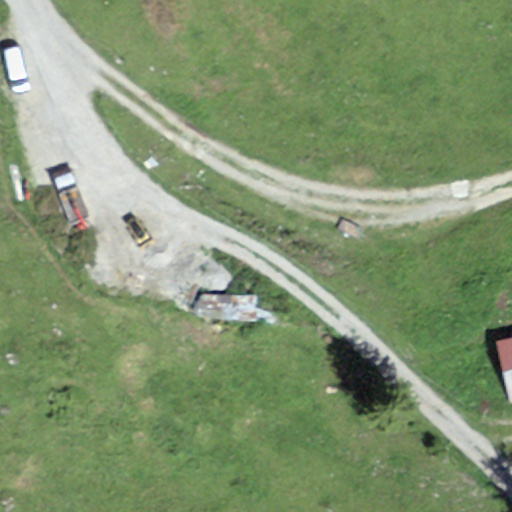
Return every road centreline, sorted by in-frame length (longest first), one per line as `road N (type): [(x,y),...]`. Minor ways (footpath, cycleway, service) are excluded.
road 1 (track): [(59,34),(66,89),(82,130),(126,186),(275,265),(511,473)]
road 2 (unclassified): [(33,0),(59,34),(163,121),(287,186),(391,202),(511,183)]
